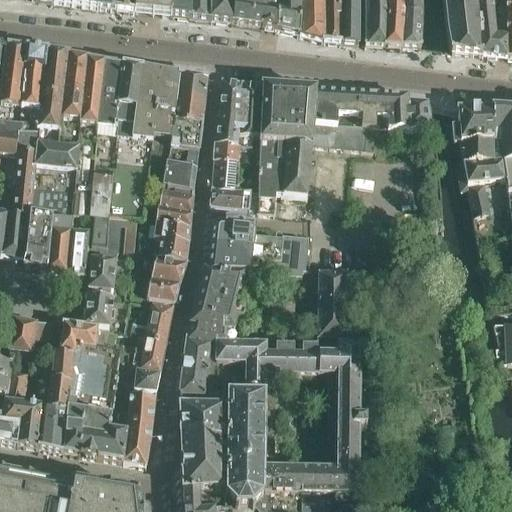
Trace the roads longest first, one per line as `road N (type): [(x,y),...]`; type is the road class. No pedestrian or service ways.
road 1 (residential): [(157,488),(194,273),(217,53)]
road 2 (residential): [(511,91),(264,58)]
road 3 (residential): [(0,459),(157,488)]
road 4 (residential): [(143,45),(0,29)]
